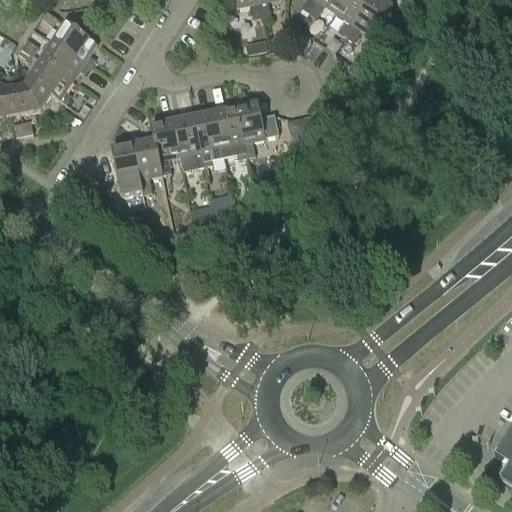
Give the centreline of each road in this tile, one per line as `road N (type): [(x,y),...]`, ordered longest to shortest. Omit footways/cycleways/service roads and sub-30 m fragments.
road 1 (tertiary): [(511,226),(339,366)]
road 2 (tertiary): [(357,397),(511,259)]
road 3 (residential): [(32,235),(143,71)]
road 4 (residential): [(182,334),(32,235)]
road 5 (residential): [(143,71),(175,84),(234,73),(274,83)]
